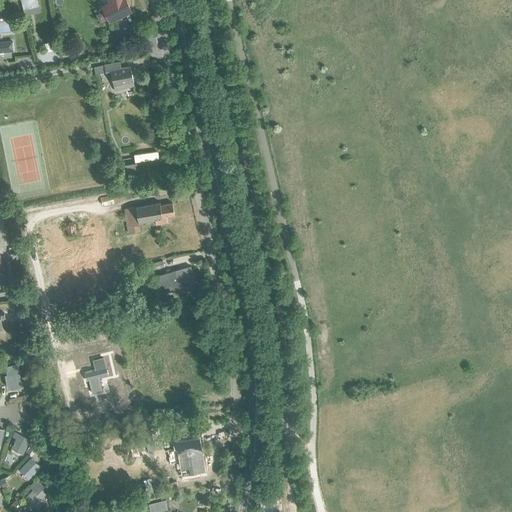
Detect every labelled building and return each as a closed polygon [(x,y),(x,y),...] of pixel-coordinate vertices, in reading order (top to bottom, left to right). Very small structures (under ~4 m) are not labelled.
[(20,0),(23,10),(37,6),(35,0),(20,0)] [(108,0),(109,3),(105,5),(112,20),(130,11),(124,0),(108,0)] [(12,41),(0,42),(0,52),(13,51),(12,41)] [(110,71),(113,90),(133,87),(130,67),(120,69),(119,63),(104,65),(93,67),(95,74),(105,72),(110,71)] [(132,163),(124,165),(126,176),(138,173),(136,162),(132,163)] [(123,193),(100,198),(102,206),(125,201),(123,193)] [(123,209),(127,233),(138,231),(137,223),(154,220),(155,225),(167,223),(166,217),(174,215),(172,203),(158,205),(158,203),(123,209)] [(75,224),(66,225),(67,235),(76,234),(75,224)] [(163,260),(152,263),(153,269),(165,266),(163,260)] [(174,271),(156,276),(160,293),(178,288),(194,284),(190,267),(174,271)] [(93,360),(95,369),(84,372),(87,380),(108,375),(104,357),(93,360)] [(5,376),(7,385),(7,386),(8,387),(9,388),(10,389),(11,389),(12,389),(21,387),(16,365),(6,367),(7,375),(5,376)] [(151,431),(129,435),(130,436),(131,447),(147,445),(148,452),(155,451),(152,432),(151,431)] [(10,448),(22,454),(29,439),(18,434),(14,432),(12,436),(16,438),(10,448)] [(178,435),(171,436),(173,445),(179,444),(179,445),(187,444),(187,449),(185,449),(187,458),(193,457),(194,464),(192,464),(193,472),(201,471),(200,464),(203,463),(201,447),(198,447),(197,442),(198,442),(196,433),(178,436),(178,435)] [(89,449),(78,459),(83,465),(95,455),(89,449)] [(19,470),(28,479),(39,467),(30,458),(19,470)] [(25,498),(37,510),(45,502),(42,498),(45,495),(41,491),(44,488),(36,480),(29,487),(33,490),(25,498)]
